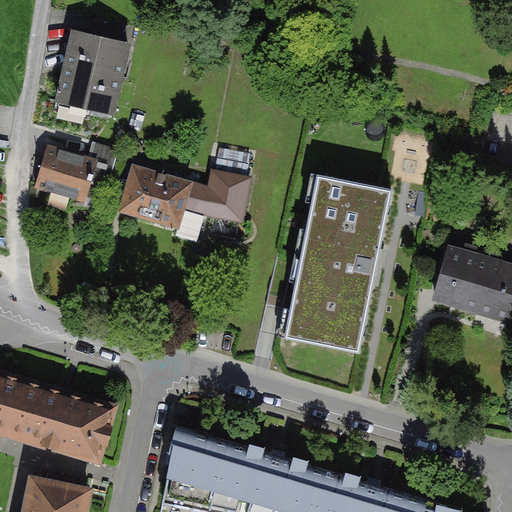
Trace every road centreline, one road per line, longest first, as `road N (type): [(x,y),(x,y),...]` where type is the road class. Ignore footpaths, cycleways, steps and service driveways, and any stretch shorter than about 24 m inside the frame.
road 1 (residential): [(168,364),(511,458)]
road 2 (residential): [(22,310),(168,364)]
road 3 (residential): [(168,364),(134,511)]
